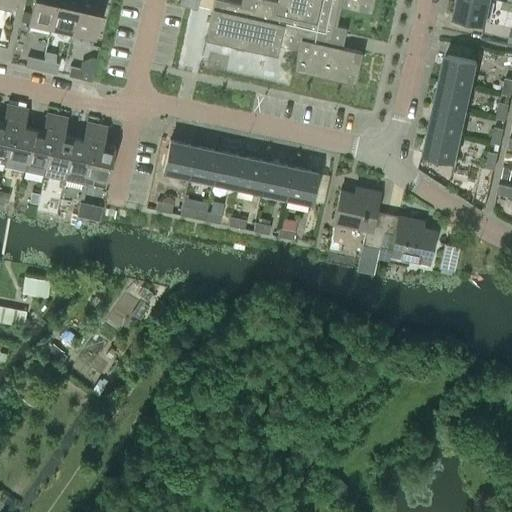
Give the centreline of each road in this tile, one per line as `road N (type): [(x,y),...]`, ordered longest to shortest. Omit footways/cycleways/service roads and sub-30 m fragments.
road 1 (residential): [(388,157),(167,106),(134,107)]
road 2 (residential): [(388,157),(425,0)]
road 3 (residential): [(134,107),(0,84)]
